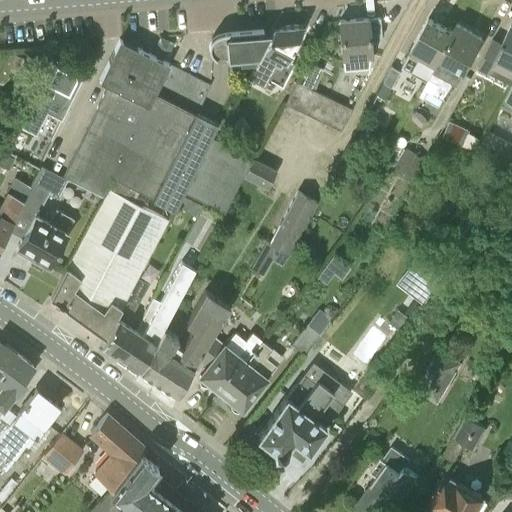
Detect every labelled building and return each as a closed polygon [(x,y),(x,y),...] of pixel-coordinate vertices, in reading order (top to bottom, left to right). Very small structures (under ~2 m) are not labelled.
[(379,17),(339,20),(342,57),(343,57),(343,66),(348,66),(348,62),(370,60),(370,54),(372,54),(371,40),(378,40),(380,33),(379,17)] [(434,69),(439,60),(438,59),(453,30),(429,17),(414,46),(404,63),(429,77),(434,69)] [(302,24),(273,26),(271,27),(267,33),(262,33),(247,62),(255,61),(247,75),(264,84),(274,65),(280,67),(302,24)] [(458,82),(482,37),(457,24),(453,30),(438,59),(439,60),(434,69),(458,82)] [(511,80),(511,77),(511,25),(501,43),(493,39),(476,70),(506,86),(510,80),(511,80)] [(224,36),(225,56),(226,64),(247,62),(262,33),(224,36)] [(163,60),(119,38),(99,76),(109,81),(145,99),(163,60)] [(31,60),(16,55),(10,68),(27,73),(31,60)] [(224,211),(242,175),(252,156),(210,136),(217,122),(196,112),(210,84),(163,60),(145,99),(109,176),(126,185),(139,191),(150,197),(174,209),(183,191),(224,211)] [(401,71),(391,65),(382,81),(393,87),(401,71)] [(511,104),(511,77),(511,80),(511,81),(511,82),(503,100),(511,104)] [(109,81),(62,175),(67,178),(100,195),(109,176),(145,99),(109,81)] [(296,82),(285,103),(341,129),(352,108),(296,82)] [(476,150),(504,166),(511,151),(511,142),(488,129),(476,150)] [(405,147),(393,168),(415,181),(426,160),(405,147)] [(276,169),(254,158),(252,156),(242,175),(267,187),(267,186),(276,169)] [(37,200),(43,186),(59,195),(67,178),(62,175),(40,164),(25,195),(37,200)] [(137,277),(168,219),(145,207),(150,197),(139,191),(133,201),(121,195),(126,185),(109,176),(100,195),(103,197),(66,267),(66,266),(50,296),(67,308),(72,307),(72,308),(82,294),(95,303),(85,317),(86,322),(105,336),(123,302),(137,277)] [(317,201),(299,191),(297,190),(269,241),(267,240),(251,267),(263,274),(278,247),(289,253),(317,201)] [(0,240),(22,198),(8,192),(0,207),(0,240)] [(48,263),(74,218),(56,208),(49,219),(36,212),(18,245),(35,255),(33,259),(43,264),(45,261),(48,263)] [(419,254),(400,280),(411,289),(431,263),(419,254)] [(350,267),(334,255),(317,276),(326,283),(333,272),(342,278),(350,267)] [(119,355),(138,367),(162,325),(163,326),(195,268),(181,260),(159,300),(152,297),(140,319),(139,318),(119,355)] [(101,343),(119,355),(139,318),(132,314),(149,283),(137,277),(123,302),(105,336),(101,343)] [(139,368),(135,376),(151,389),(170,404),(176,391),(197,356),(211,341),(215,335),(211,333),(229,304),(205,289),(185,322),(192,326),(181,345),(177,343),(174,340),(177,335),(163,326),(162,325),(138,367),(139,368)] [(391,323),(400,330),(410,318),(400,311),(391,323)] [(303,352),(325,326),(312,315),(306,323),(306,324),(291,343),(303,352)] [(211,341),(197,356),(207,365),(199,375),(199,376),(198,377),(198,378),(198,379),(199,380),(199,381),(200,382),(201,383),(202,384),(204,385),(205,385),(206,385),(207,384),(208,384),(209,383),(210,382),(222,392),(262,340),(252,331),(245,339),(235,331),(225,343),(215,335),(211,341)] [(0,340),(0,372),(15,351),(0,340)] [(262,340),(222,392),(241,407),(276,364),(266,356),(272,347),(262,340)] [(462,363),(438,348),(414,388),(438,403),(462,363)] [(0,407),(2,409),(30,373),(28,371),(33,365),(15,351),(0,372),(0,407)] [(301,458),(342,403),(330,394),(333,390),(317,378),(315,381),(304,374),(288,395),(287,394),(279,404),(257,435),(274,448),(274,454),(286,453),(286,446),(301,458)] [(501,382),(496,386),(501,392),(506,388),(501,382)] [(36,388),(12,417),(7,423),(0,417),(0,474),(13,458),(14,459),(25,444),(26,445),(58,406),(36,388)] [(92,471),(108,485),(128,460),(137,450),(139,451),(144,445),(106,412),(88,433),(109,452),(92,471)] [(466,416),(453,438),(444,455),(455,462),(464,444),(475,449),(487,428),(466,416)] [(60,431),(42,455),(63,472),(81,448),(60,431)] [(377,474),(359,501),(373,511),(382,511),(395,495),(399,498),(418,472),(407,464),(411,459),(393,445),(389,451),(387,450),(373,470),(377,474)] [(144,456),(139,451),(137,450),(128,460),(108,485),(110,487),(88,511),(206,511),(182,493),(186,487),(180,483),(176,489),(153,471),(157,465),(144,456)] [(423,511),(474,511),(485,494),(448,473),(423,511)]
